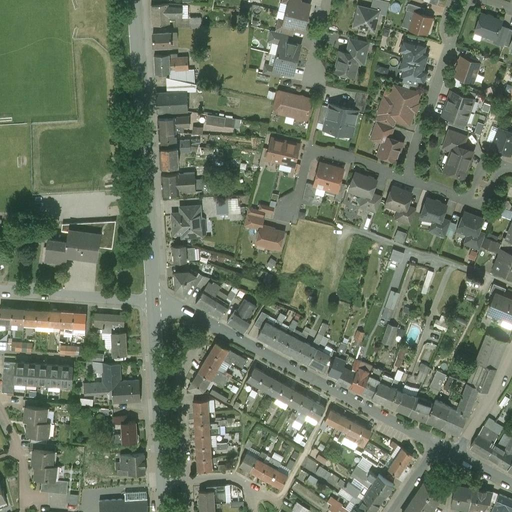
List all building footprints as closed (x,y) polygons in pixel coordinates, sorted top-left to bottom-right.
[(300,0),(298,0),(288,0),(286,10),(307,15),(310,3),(300,0)] [(388,0),(371,0),(370,7),(379,9),(378,11),(386,13),(388,0)] [(168,1),(151,2),(152,23),(169,22),(169,7),(168,1)] [(182,3),(168,1),(169,7),(176,12),(182,12),(182,10),(182,3)] [(424,9),(408,3),(405,9),(414,12),(414,11),(422,14),(424,9)] [(370,7),(358,4),(353,24),(374,29),(378,11),(379,9),(370,7)] [(307,15),(286,10),(283,21),(283,24),(294,27),(303,29),(307,15)] [(422,14),(414,11),(414,12),(409,27),(427,34),(432,18),(422,14)] [(501,21),(481,14),(475,31),(494,38),(495,38),(500,26),(501,21)] [(294,27),(283,24),(283,21),(277,20),(275,29),(288,32),(292,33),(294,27)] [(509,29),(500,26),(495,38),(494,38),(493,42),(503,46),(503,44),(509,29)] [(275,29),(271,28),(268,39),(280,42),(280,39),(286,40),(288,32),(275,29)] [(511,29),(509,29),(503,44),(509,46),(511,37),(511,29)] [(170,30),(153,31),(154,45),(171,44),(171,37),(177,37),(177,30),(170,30)] [(425,39),(408,33),(406,39),(423,45),(425,39)] [(369,40),(351,36),(347,51),(358,54),(358,55),(365,56),(369,40)] [(406,39),(404,38),(400,48),(406,50),(404,56),(403,55),(403,56),(424,63),(426,57),(421,55),(424,46),(423,45),(406,39)] [(286,40),(280,39),(280,42),(277,51),(277,52),(297,57),(300,43),(286,40)] [(341,55),(339,56),(335,70),(340,71),(339,73),(341,75),(344,76),(347,75),(347,73),(353,74),(358,55),(358,54),(347,51),(342,50),(341,55)] [(484,56),(466,50),(464,58),(479,63),(479,64),(481,64),(484,56)] [(174,52),(154,53),(155,71),(170,70),(170,69),(169,56),(174,56),(174,52)] [(297,57),(277,52),(276,54),(277,54),(274,64),(274,66),(282,68),(293,71),(297,57)] [(174,56),(169,56),(170,69),(188,68),(187,55),(174,56)] [(424,63),(403,56),(400,65),(405,67),(403,73),(402,73),(402,74),(404,74),(421,80),(423,81),(425,74),(420,73),(424,63)] [(464,58),(461,57),(454,75),(464,79),(466,81),(468,80),(472,82),(479,64),(479,63),(464,58)] [(274,64),(264,62),(262,71),(280,75),(282,68),(274,66),(274,64)] [(188,68),(170,69),(170,70),(171,77),(186,80),(195,82),(194,68),(188,68)] [(421,80),(404,74),(402,80),(419,86),(421,80)] [(171,77),(167,76),(168,90),(177,89),(178,110),(188,109),(187,89),(186,80),(171,77)] [(195,82),(186,80),(187,89),(197,88),(196,82),(195,82)] [(419,93),(394,84),(388,100),(389,101),(385,112),(395,115),(395,117),(409,122),(419,93)] [(283,90),(277,88),(272,106),(279,107),(283,90)] [(477,94),(460,88),(458,93),(473,99),(474,100),(477,94)] [(168,90),(156,91),(157,111),(178,110),(177,89),(168,90)] [(368,91),(357,89),(354,99),(356,100),(354,107),(357,108),(364,110),(368,91)] [(312,97),(283,90),(279,107),(278,110),(295,114),(298,118),(302,116),(304,116),(307,117),(309,109),(311,107),(310,105),(312,97)] [(458,93),(451,91),(447,103),(469,111),(473,99),(458,93)] [(388,100),(383,99),(379,110),(385,112),(389,101),(388,100)] [(329,104),(322,102),(317,120),(325,122),(329,104)] [(344,105),(330,102),(329,104),(325,122),(324,127),(337,131),(344,105)] [(469,111),(447,103),(442,116),(449,118),(465,123),(469,111)] [(354,107),(344,105),(337,131),(351,134),(357,108),(354,107)] [(379,110),(376,118),(377,119),(377,118),(393,124),(395,117),(395,115),(385,112),(379,110)] [(225,115),(208,112),(206,122),(224,124),(225,115)] [(188,115),(158,117),(159,131),(176,130),(175,125),(189,124),(188,115)] [(393,124),(377,118),(377,119),(372,133),(384,137),(385,134),(390,136),(394,124),(393,124)] [(465,123),(449,118),(447,123),(464,129),(466,123),(465,123)] [(203,132),(203,124),(193,123),(193,131),(203,132)] [(511,132),(499,128),(499,129),(500,129),(498,136),(497,135),(492,148),(509,154),(511,147),(511,132)] [(176,130),(159,131),(159,145),(177,144),(190,143),(190,138),(177,138),(176,130)] [(466,136),(449,130),(444,145),(452,147),(453,145),(462,148),(466,136)] [(390,136),(385,134),(384,137),(378,153),(396,159),(402,140),(390,136)] [(213,153),(214,146),(195,143),(196,136),(193,136),(192,150),(213,153)] [(285,139),(271,136),(267,157),(280,160),(285,139)] [(299,142),(285,139),(280,160),(294,163),(299,142)] [(177,144),(159,145),(161,165),(178,164),(177,150),(191,150),(190,143),(177,144)] [(462,148),(453,145),(452,147),(444,170),(463,177),(467,167),(468,167),(470,166),(471,163),(470,161),(469,160),(472,151),(462,148)] [(332,164),(320,160),(314,183),(314,184),(317,184),(315,191),(323,194),(325,187),(332,164)] [(343,167),(332,164),(325,187),(336,190),(337,190),(339,180),(343,167)] [(201,177),(195,178),(195,171),(178,172),(180,192),(180,190),(202,189),(201,177)] [(178,172),(161,173),(162,193),(180,192),(178,172)] [(376,179),(358,172),(354,173),(352,179),(353,183),(351,188),(369,195),(371,190),(376,179)] [(345,182),(339,180),(337,190),(336,190),(334,198),(340,199),(345,182)] [(314,183),(306,181),(302,196),(309,198),(310,194),(314,195),(315,191),(317,184),(314,184),(314,183)] [(411,192),(392,185),(386,202),(403,208),(405,209),(407,204),(411,192)] [(381,194),(371,190),(369,195),(365,205),(376,209),(381,194)] [(228,195),(215,196),(217,212),(229,211),(228,195)] [(231,210),(240,210),(240,195),(232,195),(231,210)] [(446,206),(427,198),(423,207),(426,208),(423,216),(437,222),(439,222),(441,217),(446,206)] [(274,205),(260,202),(259,207),(258,208),(264,209),(273,211),(274,205)] [(200,203),(184,204),(185,210),(172,211),(174,231),(182,231),(182,234),(202,233),(200,203)] [(407,204),(405,209),(403,208),(399,218),(410,222),(416,207),(407,204)] [(264,209),(258,208),(259,207),(248,205),(247,211),(263,215),(264,209)] [(263,215),(247,211),(244,223),(260,227),(261,222),(262,223),(264,215),(263,215)] [(482,219),(464,212),(461,221),(464,222),(460,230),(472,235),(470,240),(474,241),(478,230),(482,219)] [(450,221),(441,217),(439,222),(437,222),(434,232),(445,236),(450,221)] [(68,239),(48,237),(45,258),(66,260),(67,252),(97,256),(99,243),(112,245),(115,219),(63,222),(62,228),(69,229),(68,239)] [(262,223),(261,222),(260,227),(257,240),(266,242),(265,245),(274,247),(274,244),(279,245),(283,230),(273,227),(274,226),(271,225),(262,223)] [(485,233),(478,230),(474,241),(470,240),(469,244),(479,248),(485,233)] [(501,243),(484,237),(481,247),(494,252),(494,251),(500,254),(501,250),(498,249),(501,243)] [(511,241),(506,239),(506,238),(503,237),(501,243),(511,247),(511,241)] [(185,242),(174,243),(175,259),(187,258),(187,257),(196,257),(196,251),(193,251),(193,244),(186,245),(185,242)] [(511,249),(511,247),(501,243),(498,249),(501,250),(502,250),(510,254),(511,249)] [(404,250),(393,246),(390,256),(401,260),(404,250)] [(508,275),(511,265),(511,254),(510,254),(502,250),(501,250),(500,254),(494,269),(508,275)] [(192,269),(175,270),(176,288),(183,292),(191,281),(198,270),(193,267),(192,269)] [(198,270),(191,281),(196,284),(203,274),(198,270)] [(428,270),(422,285),(428,287),(433,272),(428,270)] [(213,282),(209,279),(204,286),(212,290),(217,282),(214,280),(213,282)] [(506,288),(493,283),(489,292),(495,295),(496,294),(502,296),(506,288)] [(204,305),(213,291),(212,290),(204,286),(196,300),(204,305)] [(391,288),(386,304),(393,306),(398,291),(391,288)] [(213,291),(204,305),(212,310),(221,296),(213,291)] [(511,300),(502,296),(496,294),(495,295),(489,310),(511,320),(511,300)] [(256,304),(244,297),(237,309),(249,316),(256,304)] [(13,306),(0,304),(0,323),(5,324),(5,327),(11,327),(12,321),(13,306)] [(393,307),(385,304),(383,311),(390,313),(393,307)] [(25,307),(13,306),(12,321),(18,321),(17,327),(23,328),(24,321),(25,307)] [(37,307),(25,307),(24,321),(36,322),(37,307)] [(49,308),(37,307),(36,322),(48,323),(49,308)] [(62,309),(49,308),(48,323),(61,324),(62,309)] [(237,309),(235,308),(227,320),(244,330),(251,318),(249,316),(237,309)] [(74,310),(62,309),(61,324),(60,327),(66,328),(65,331),(72,331),(73,325),(74,310)] [(86,311),(74,310),(73,325),(85,325),(86,311)] [(268,315),(261,311),(254,322),(262,327),(266,319),(269,315),(268,315)] [(280,311),(277,318),(282,320),(286,313),(280,311)] [(113,330),(124,330),(124,324),(125,314),(96,312),(95,324),(113,325),(113,330)] [(269,315),(266,319),(262,327),(258,334),(271,341),(279,326),(282,320),(277,318),(269,314),(268,315),(269,315)] [(450,320),(440,316),(439,320),(435,319),(432,327),(445,332),(450,320)] [(293,317),(289,324),(294,327),(298,320),(293,317)] [(328,322),(323,320),(318,330),(323,333),(324,333),(328,322)] [(396,324),(388,321),(382,338),(390,341),(396,324)] [(311,326),(305,324),(302,331),(307,334),(311,326)] [(401,338),(404,326),(398,324),(395,336),(401,338)] [(292,332),(279,326),(271,341),(284,348),(292,332)] [(357,327),(355,335),(362,337),(364,329),(357,327)] [(124,330),(113,330),(114,353),(118,353),(118,354),(120,354),(120,352),(127,352),(126,330),(124,330)] [(323,333),(318,330),(315,337),(320,340),(323,333)] [(304,339),(292,332),(284,348),(296,354),(304,339)] [(324,333),(323,333),(320,340),(325,343),(329,336),(324,333)] [(341,338),(333,334),(328,349),(336,352),(341,338)] [(490,334),(468,382),(475,385),(483,363),(495,368),(506,340),(490,334)] [(0,338),(0,345),(8,346),(8,339),(0,338)] [(348,341),(341,338),(336,352),(335,353),(342,356),(348,341)] [(245,356),(216,339),(210,350),(223,357),(230,361),(232,358),(240,363),(245,356)] [(317,345),(304,339),(296,354),(309,361),(317,345)] [(402,344),(394,361),(399,363),(407,347),(402,344)] [(330,352),(317,345),(309,361),(322,368),(330,352)] [(223,357),(210,350),(204,360),(217,367),(223,357)] [(103,352),(91,351),(90,358),(102,359),(103,352)] [(335,353),(334,358),(328,372),(337,376),(344,362),(346,357),(342,356),(335,353)] [(372,364),(360,359),(355,357),(352,366),(357,368),(349,385),(361,390),(370,370),(372,364)] [(120,362),(102,360),(88,358),(87,366),(94,366),(95,381),(113,380),(121,379),(120,362)] [(27,361),(16,360),(16,366),(15,372),(15,378),(15,380),(26,381),(27,361)] [(217,367),(204,360),(198,369),(211,377),(222,384),(226,377),(220,374),(222,370),(217,367)] [(39,362),(27,361),(26,381),(37,382),(39,362)] [(50,363),(39,362),(37,382),(49,382),(50,363)] [(352,366),(344,362),(337,376),(337,379),(349,385),(357,368),(352,366)] [(430,367),(420,362),(418,368),(420,369),(415,379),(422,382),(430,367)] [(61,363),(50,363),(49,382),(60,383),(61,363)] [(73,364),(61,363),(60,383),(71,384),(73,364)] [(377,366),(372,363),(372,364),(370,370),(361,390),(372,395),(379,379),(383,371),(384,368),(377,364),(377,366)] [(475,385),(479,387),(486,390),(495,368),(483,363),(475,385)] [(264,370),(254,365),(247,378),(257,384),(264,370)] [(408,372),(396,368),(392,375),(405,380),(408,372)] [(211,377),(198,369),(192,380),(205,388),(211,377)] [(275,376),(264,370),(257,384),(267,389),(275,376)] [(446,374),(436,370),(429,386),(438,390),(446,374)] [(285,382),(275,376),(267,389),(277,395),(285,382)] [(121,379),(113,380),(113,390),(114,399),(141,398),(141,397),(140,397),(139,379),(140,379),(140,378),(121,379)] [(390,384),(379,379),(372,395),(383,401),(390,384)] [(95,381),(84,381),(84,392),(113,390),(113,380),(95,381)] [(205,388),(192,380),(188,387),(194,391),(203,391),(205,388)] [(398,384),(392,381),(390,384),(383,401),(395,406),(399,396),(398,396),(402,386),(400,385),(401,383),(399,382),(398,384)] [(295,387),(285,382),(277,395),(288,400),(295,387)] [(479,387),(475,385),(468,382),(467,382),(457,409),(467,413),(469,414),(479,387)] [(305,393),(295,387),(288,400),(298,406),(305,393)] [(415,396),(402,389),(399,396),(395,406),(409,412),(413,402),(414,403),(417,396),(415,396)] [(450,405),(451,406),(456,394),(450,391),(445,403),(450,405)] [(305,393),(298,406),(295,412),(297,413),(295,417),(302,421),(308,412),(315,399),(305,393)] [(415,396),(417,396),(414,403),(413,402),(409,412),(426,419),(430,410),(433,402),(430,400),(416,394),(415,396)] [(505,396),(499,404),(503,408),(509,398),(505,396)] [(201,398),(193,398),(194,410),(209,409),(208,398),(201,398)] [(442,427),(450,405),(445,403),(434,398),(430,410),(426,419),(442,427)] [(325,405),(315,399),(308,412),(318,418),(325,405)] [(37,404),(26,403),(26,404),(25,418),(29,418),(45,420),(46,405),(37,404)] [(467,413),(457,409),(451,406),(450,405),(442,427),(459,434),(467,413)] [(341,413),(330,407),(324,418),(328,420),(336,424),(341,413)] [(209,409),(194,410),(195,422),(209,421),(209,409)] [(509,416),(499,410),(490,425),(500,431),(509,416)] [(352,418),(341,413),(336,424),(343,427),(340,432),(344,434),(352,418)] [(127,414),(113,415),(114,421),(122,421),(122,432),(115,432),(114,432),(115,440),(137,439),(136,419),(128,420),(127,414)] [(45,420),(29,418),(27,432),(31,433),(47,434),(49,420),(45,420)] [(371,428),(352,418),(344,434),(344,435),(362,444),(371,428)] [(209,421),(195,422),(195,433),(210,433),(209,421)] [(218,421),(209,421),(210,433),(218,432),(218,422),(218,421)] [(315,423),(311,421),(306,431),(309,434),(315,423)] [(490,430),(483,425),(479,433),(478,433),(470,447),(487,457),(495,443),(493,442),(498,435),(494,432),(496,429),(492,427),(490,430)] [(504,431),(497,444),(503,448),(511,435),(504,431)] [(47,434),(31,433),(31,440),(47,441),(47,434)] [(210,433),(195,433),(196,445),(211,444),(210,433)] [(250,434),(244,444),(248,446),(254,436),(250,434)] [(511,435),(511,436),(505,449),(497,463),(507,469),(511,458),(511,435)] [(497,444),(495,443),(487,457),(497,463),(505,449),(503,448),(497,444)] [(211,444),(196,445),(197,456),(212,455),(211,444)] [(402,445),(395,456),(405,463),(412,452),(402,445)] [(36,462),(52,463),(54,448),(46,448),(34,447),(33,461),(36,462)] [(257,456),(247,450),(239,463),(250,468),(257,456)] [(144,451),(120,453),(121,467),(118,467),(118,473),(146,471),(146,470),(145,470),(145,463),(145,462),(145,460),(145,458),(144,452),(144,451)] [(327,457),(318,452),(315,456),(324,462),(327,457)] [(293,454),(287,465),(291,467),(297,457),(293,454)] [(267,461),(257,456),(250,468),(260,474),(267,461)] [(395,456),(388,466),(398,473),(405,463),(395,456)] [(267,461),(260,474),(270,480),(277,467),(267,461)] [(52,463),(36,462),(35,476),(42,477),(55,478),(55,477),(57,463),(52,463)] [(331,471),(319,463),(315,470),(327,478),(331,471)] [(367,469),(357,463),(353,470),(359,474),(363,469),(365,471),(367,469)] [(288,473),(277,467),(270,480),(281,486),(288,473)] [(365,471),(363,469),(359,474),(366,479),(366,478),(369,474),(365,471)] [(353,470),(352,470),(356,473),(354,475),(369,485),(364,492),(379,502),(386,492),(371,482),(372,482),(366,478),(366,479),(353,470)] [(393,481),(379,471),(376,475),(373,473),(370,477),(373,479),(372,482),(371,482),(386,492),(386,491),(389,491),(391,487),(390,485),(392,481),(393,482),(393,481)] [(320,479),(310,473),(307,478),(316,484),(320,479)] [(68,479),(55,477),(55,478),(42,477),(41,489),(67,491),(68,479)] [(353,485),(340,477),(337,481),(350,489),(353,485)] [(424,479),(401,511),(424,511),(427,509),(428,511),(432,506),(430,504),(435,497),(437,499),(442,491),(424,479)] [(307,486),(300,481),(297,485),(304,490),(307,486)] [(223,483),(207,484),(207,488),(199,489),(199,501),(215,500),(224,500),(223,483)] [(360,487),(354,483),(353,485),(350,489),(356,494),(360,487)] [(472,488),(454,484),(450,505),(451,505),(452,503),(456,504),(458,506),(468,508),(472,488)] [(493,492),(472,488),(468,508),(478,510),(477,511),(479,511),(480,510),(483,511),(489,502),(493,492)] [(148,511),(147,496),(147,495),(147,489),(125,490),(126,496),(100,498),(100,511),(148,511)] [(78,502),(78,492),(71,491),(70,501),(78,502)] [(372,511),(379,502),(364,492),(358,502),(356,501),(355,501),(371,511),(372,511)] [(338,498),(331,493),(327,499),(335,504),(338,498)] [(511,510),(511,499),(499,494),(491,511),(511,511),(511,510)] [(305,511),(309,508),(296,499),(291,507),(299,511),(305,511)] [(215,511),(215,500),(199,501),(200,511),(215,511)] [(371,511),(355,501),(350,509),(348,508),(346,511),(347,511),(371,511)]
